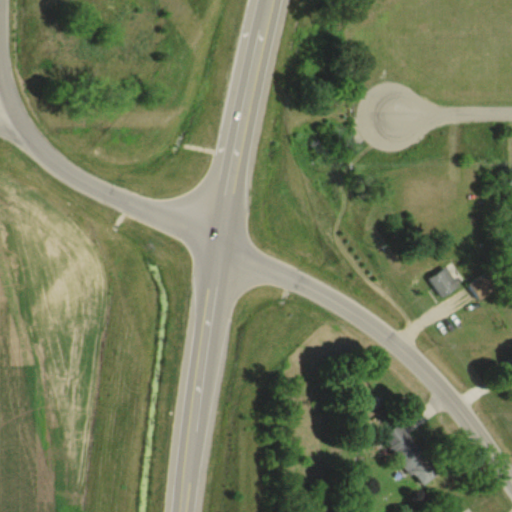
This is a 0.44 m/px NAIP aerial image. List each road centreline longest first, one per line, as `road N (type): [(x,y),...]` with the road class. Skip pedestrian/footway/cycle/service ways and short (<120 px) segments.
road 1 (tertiary): [(511,487),(428,365),(394,336),(230,240),(97,184),(19,118),(12,0)]
road 2 (trunk): [(195,511),(230,240),(288,0)]
